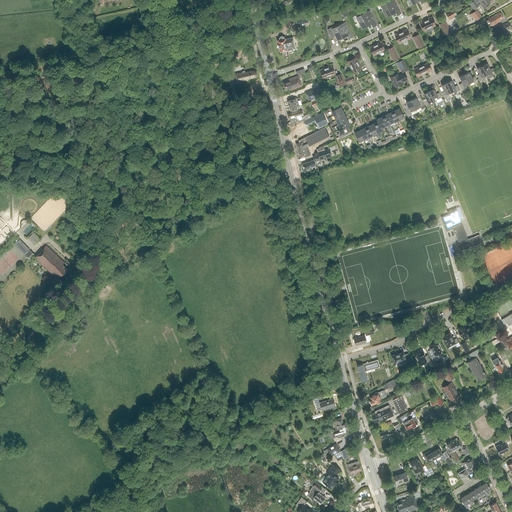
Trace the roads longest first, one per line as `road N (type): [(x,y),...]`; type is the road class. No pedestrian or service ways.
road 1 (secondary): [(339,361),(268,75)]
road 2 (track): [(0,76),(256,21)]
road 3 (track): [(106,257),(264,88)]
road 4 (track): [(0,371),(106,257)]
road 5 (residential): [(339,361),(393,345),(455,311)]
